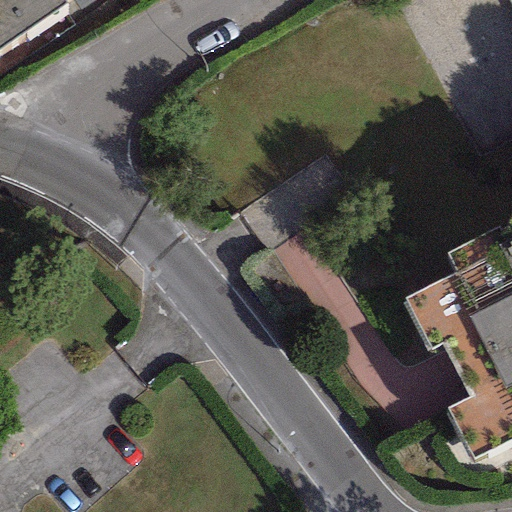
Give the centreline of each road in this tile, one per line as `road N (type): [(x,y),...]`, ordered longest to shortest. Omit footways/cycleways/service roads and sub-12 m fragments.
road 1 (unclassified): [(370,511),(236,351),(125,236),(3,135)]
road 2 (residential): [(3,135),(231,0)]
